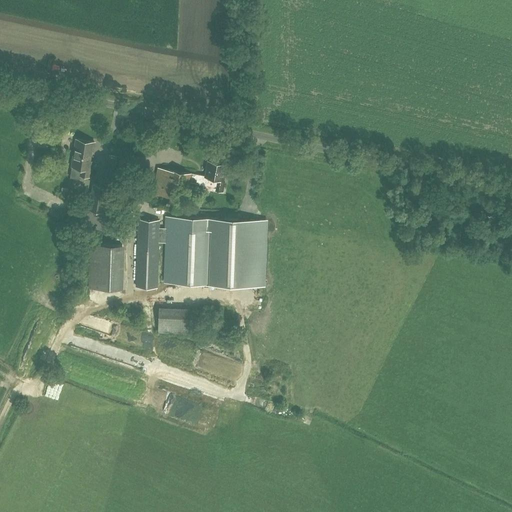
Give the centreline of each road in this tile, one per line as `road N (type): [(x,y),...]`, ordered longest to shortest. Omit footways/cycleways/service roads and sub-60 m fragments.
road 1 (unclassified): [(511,193),(0,82)]
road 2 (unknown): [(170,117),(123,289),(110,306),(69,327),(39,388)]
